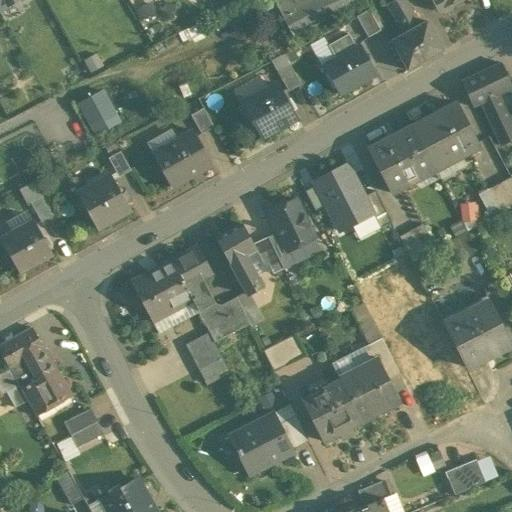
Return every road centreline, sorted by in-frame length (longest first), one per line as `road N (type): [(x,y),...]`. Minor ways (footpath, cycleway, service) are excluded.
road 1 (residential): [(67,275),(511,31)]
road 2 (residential): [(67,275),(161,459),(210,511)]
road 3 (residential): [(290,511),(440,435),(489,434),(511,456)]
